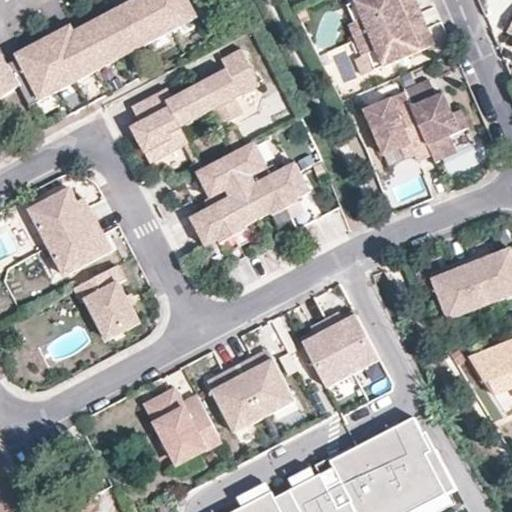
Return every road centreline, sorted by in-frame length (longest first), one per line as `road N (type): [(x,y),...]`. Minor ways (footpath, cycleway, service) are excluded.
road 1 (residential): [(511,183),(384,235),(199,331)]
road 2 (residential): [(199,331),(53,409),(19,417),(0,403)]
road 3 (residential): [(0,182),(66,145),(89,142),(107,151),(145,225)]
road 4 (unknown): [(66,145),(10,55),(8,16),(30,0)]
road 5 (residential): [(511,114),(462,0)]
